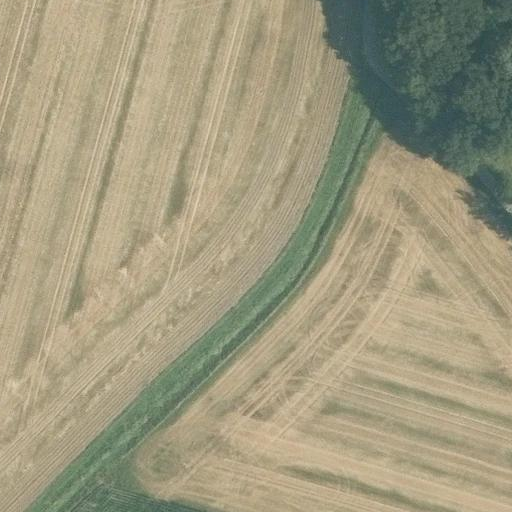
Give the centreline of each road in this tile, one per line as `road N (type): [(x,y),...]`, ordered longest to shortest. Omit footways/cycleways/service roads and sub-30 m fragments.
road 1 (track): [(32,511),(284,253),(368,55)]
road 2 (unclassified): [(511,208),(368,55),(371,0)]
